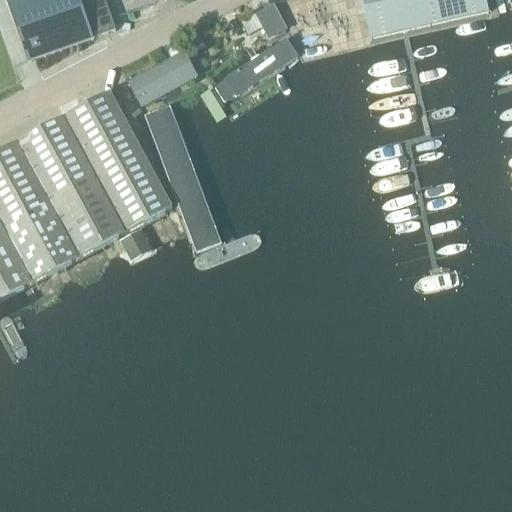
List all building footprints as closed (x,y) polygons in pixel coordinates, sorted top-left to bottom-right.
[(16,0),(7,3),(28,64),(30,64),(30,63),(44,58),(44,59),(46,58),(45,58),(60,53),(62,53),(61,52),(76,47),(76,48),(77,47),(91,42),(93,42),(93,40),(116,32),(104,0),(16,0)] [(361,0),(371,41),(488,14),(484,0),(361,0)] [(286,30),(274,7),(255,17),(268,40),(286,30)] [(222,110),(296,63),(282,40),(208,87),(222,110)] [(128,86),(141,109),(197,79),(184,55),(128,86)] [(110,96),(0,154),(0,302),(172,211),(110,96)] [(145,119),(148,127),(195,254),(218,245),(168,110),(145,119)] [(121,244),(131,263),(151,253),(141,233),(121,244)]
